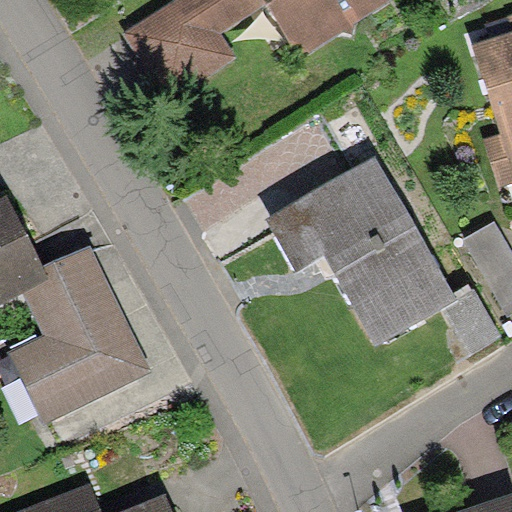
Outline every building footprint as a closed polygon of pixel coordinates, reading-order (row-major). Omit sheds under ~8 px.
[(218,35),(266,7),(261,0),(179,0),(125,33),(168,103),(235,63),(218,35)] [(261,0),(266,7),(299,62),(397,3),(395,0),(261,0)] [(511,185),(511,18),(510,19),(511,25),(511,38),(474,51),(501,135),(487,140),(502,189),(511,185)] [(371,352),(459,306),(379,159),(270,217),(303,279),(325,267),(371,352)] [(42,430),(153,375),(91,250),(44,273),(7,200),(0,204),(0,310),(27,297),(49,339),(7,361),(42,430)] [(511,249),(497,224),(466,242),(510,316),(511,314),(511,249)] [(173,511),(166,495),(121,511),(102,511),(91,484),(18,511),(173,511)] [(511,511),(511,502),(481,511),(511,511)]
